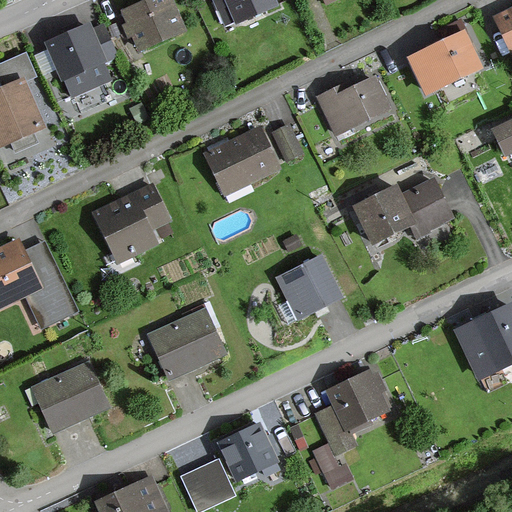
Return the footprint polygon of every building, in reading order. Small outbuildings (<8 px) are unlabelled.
[(166,0),(152,0),(123,13),(139,51),(180,33),(166,0)] [(272,8),(268,0),(213,0),(214,2),(218,0),(226,0),(236,23),(272,8)] [(511,51),(511,11),(495,20),(510,52),(511,51)] [(114,56),(101,29),(88,35),(85,29),(48,45),(62,79),(114,56)] [(476,69),(460,37),(411,61),(426,92),(476,69)] [(31,72),(24,56),(0,66),(0,73),(5,83),(31,72)] [(370,81),(363,84),(350,90),(347,84),(317,99),(335,136),(385,112),(370,81)] [(39,128),(20,84),(0,92),(0,145),(9,142),(14,153),(34,144),(29,132),(39,128)] [(511,124),(493,134),(503,154),(511,149),(511,124)] [(299,155),(286,128),(273,135),(286,161),(299,155)] [(243,186),(274,171),(255,132),(207,155),(220,182),(237,174),(243,186)] [(426,229),(449,218),(432,183),(398,200),(392,188),(379,195),(377,193),(366,199),(367,201),(353,208),(372,245),(422,221),(426,229)] [(167,221),(153,192),(120,208),(118,204),(93,216),(112,255),(125,248),(129,256),(155,244),(148,230),(167,221)] [(0,304),(22,294),(37,287),(17,245),(0,253),(0,304)] [(297,320),(338,299),(317,259),(277,279),(297,320)] [(67,317),(53,289),(39,296),(53,324),(67,317)] [(511,318),(507,309),(457,333),(481,384),(498,376),(493,367),(511,358),(511,318)] [(154,352),(166,379),(223,353),(205,313),(157,334),(163,348),(154,352)] [(37,405),(49,432),(107,406),(88,366),(41,387),(47,400),(37,405)] [(327,439),(385,412),(366,373),(327,392),(334,406),(315,415),(327,439)] [(236,482),(274,463),(256,425),(218,444),(236,482)] [(330,490),(349,481),(342,467),(324,476),(330,490)] [(163,511),(149,480),(97,504),(100,511),(163,511)]
